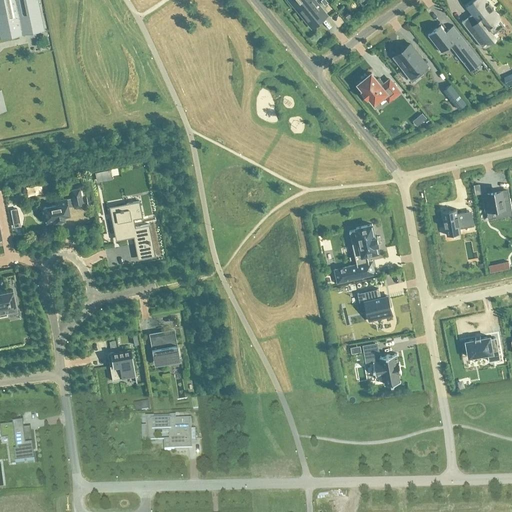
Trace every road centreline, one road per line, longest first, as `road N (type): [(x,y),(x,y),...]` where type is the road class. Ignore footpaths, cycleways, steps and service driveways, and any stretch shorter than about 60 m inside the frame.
road 1 (unclassified): [(452,480),(145,486)]
road 2 (residential): [(452,480),(425,307)]
road 3 (residential): [(57,335),(43,288),(52,260),(67,255),(78,263),(89,302)]
road 4 (residential): [(400,179),(313,70)]
road 5 (residential): [(425,307),(400,179)]
